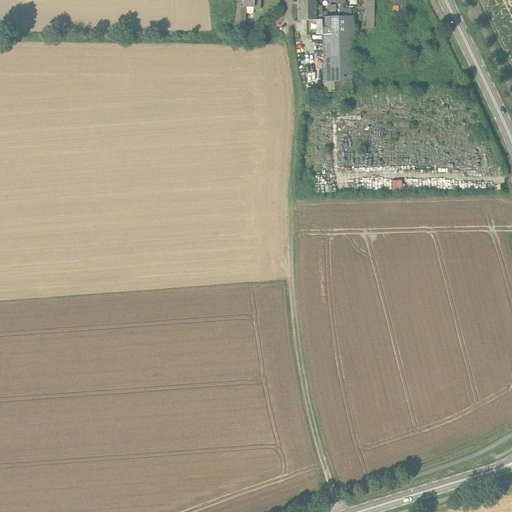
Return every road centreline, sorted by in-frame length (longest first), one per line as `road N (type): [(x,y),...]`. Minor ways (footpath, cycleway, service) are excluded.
road 1 (track): [(339,511),(315,442),(294,286),(295,97),(287,28)]
road 2 (tertiary): [(359,511),(511,463)]
road 3 (tertiary): [(511,140),(445,0)]
